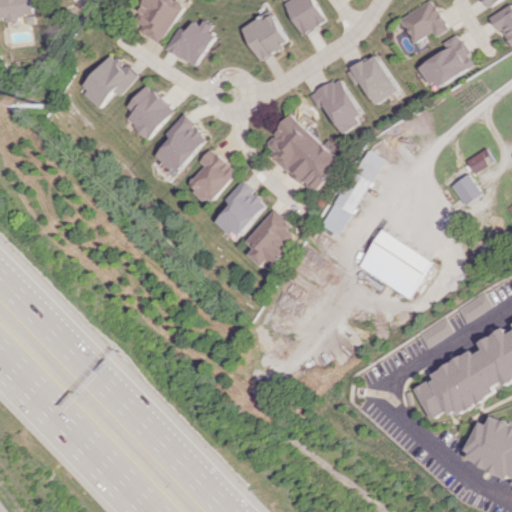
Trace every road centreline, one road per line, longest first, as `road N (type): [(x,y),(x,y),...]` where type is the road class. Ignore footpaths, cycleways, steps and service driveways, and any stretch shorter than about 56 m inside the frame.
road 1 (residential): [(511,501),(445,460),(378,391),(511,307)]
road 2 (motorway): [(234,511),(0,281)]
road 3 (residential): [(383,0),(357,33),(267,92),(215,95),(124,41)]
road 4 (motorway): [(0,349),(164,511)]
road 5 (residential): [(232,96),(251,154),(293,201)]
